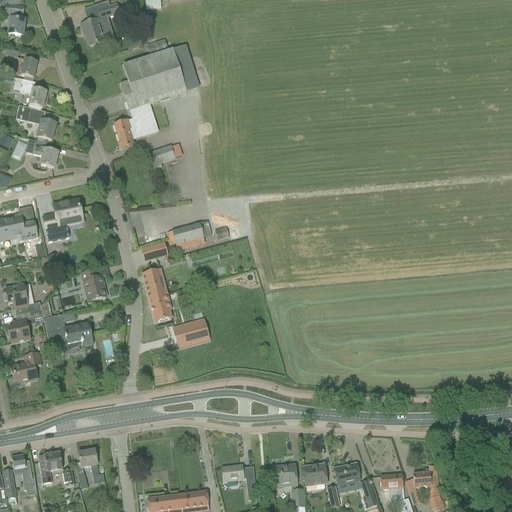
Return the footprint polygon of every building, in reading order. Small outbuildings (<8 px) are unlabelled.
[(159,10),(159,0),(144,0),(145,10),(159,10)] [(116,6),(98,12),(100,20),(100,21),(106,19),(119,15),(116,6)] [(8,37),(22,38),(24,22),(18,21),(18,17),(23,17),(23,10),(5,8),(4,15),(10,16),(8,37)] [(89,24),(80,27),(82,35),(84,39),(85,38),(89,48),(98,45),(103,44),(102,39),(111,36),(106,19),(100,21),(100,20),(96,22),(89,24)] [(146,47),(149,58),(168,52),(164,41),(146,47)] [(5,57),(17,60),(18,54),(7,52),(5,57)] [(114,127),(121,151),(133,147),(131,142),(145,137),(143,130),(153,127),(147,107),(186,95),(172,52),(122,68),(127,84),(120,86),(128,113),(129,113),(131,121),(114,127)] [(18,76),(23,78),(33,80),(37,65),(24,61),(22,69),(20,68),(18,76)] [(28,107),(32,108),(42,110),(46,95),(33,92),(35,85),(22,82),(19,94),(31,97),(28,107)] [(37,140),(41,141),(51,143),(55,126),(43,123),(45,114),(18,108),(15,121),(40,127),(37,140)] [(58,155),(44,151),(46,146),(28,142),(25,155),(42,159),(40,167),(54,170),(58,155)] [(146,156),(150,168),(175,160),(171,148),(146,156)] [(43,220),(48,244),(69,240),(66,227),(82,223),(78,202),(53,208),(55,217),(43,220)] [(0,223),(0,243),(24,239),(24,241),(37,238),(33,220),(21,223),(20,219),(0,223)] [(207,224),(166,235),(170,248),(175,246),(177,252),(204,245),(201,236),(210,233),(207,224)] [(164,245),(152,248),(155,261),(167,258),(164,245)] [(142,276),(155,324),(171,320),(169,312),(171,312),(160,271),(142,276)] [(88,303),(88,304),(106,299),(101,279),(97,280),(95,273),(81,276),(84,290),(87,289),(90,303),(88,303)] [(5,295),(3,295),(4,303),(7,303),(8,306),(14,305),(14,308),(13,308),(14,311),(15,317),(41,312),(39,305),(33,306),(28,307),(24,287),(23,288),(14,290),(4,292),(5,295)] [(13,330),(7,331),(11,346),(20,344),(30,342),(27,327),(25,322),(42,318),(41,312),(15,317),(17,323),(11,324),(12,327),(13,327),(13,330)] [(44,324),(46,333),(61,324),(60,317),(51,319),(43,321),(44,324)] [(203,321),(173,330),(178,350),(209,342),(203,321)] [(81,345),(82,344),(83,348),(92,346),(88,326),(56,333),(58,340),(65,339),(67,347),(81,344),(81,345)] [(41,345),(38,346),(40,354),(47,353),(44,337),(40,338),(41,345)] [(40,356),(42,363),(49,361),(47,354),(40,356)] [(24,359),(25,365),(11,368),(15,384),(29,381),(30,383),(37,382),(34,369),(41,367),(38,355),(24,359)] [(91,468),(92,471),(91,471),(92,479),(94,478),(95,486),(104,485),(103,476),(98,477),(94,453),(78,455),(80,470),(91,468)] [(62,471),(61,464),(59,455),(38,458),(41,475),(43,486),(52,484),(50,473),(62,471)] [(11,460),(12,470),(13,474),(14,474),(14,477),(21,476),(24,492),(25,492),(26,498),(36,496),(33,481),(32,481),(29,463),(24,464),(23,458),(11,460)] [(333,470),(335,480),(337,488),(359,483),(355,465),(333,470)] [(302,469),(303,479),(305,489),(327,486),(324,466),(302,469)] [(271,469),(272,479),(273,490),(297,488),(294,467),(271,469)] [(254,485),(253,469),(242,470),(241,468),(221,470),(223,484),(245,481),(247,496),(248,503),(256,502),(255,495),(254,485)] [(62,473),(65,488),(74,487),(71,471),(62,473)] [(415,490),(428,489),(429,500),(432,510),(433,510),(433,511),(437,511),(442,511),(438,498),(436,474),(429,474),(412,476),(413,490),(415,490)] [(77,477),(81,492),(87,490),(84,475),(77,477)] [(410,511),(407,501),(403,503),(401,477),(380,479),(381,492),(388,492),(389,499),(390,499),(390,503),(396,503),(397,505),(398,511),(410,511)] [(12,483),(4,484),(5,490),(7,503),(7,501),(14,500),(12,483)] [(367,483),(360,486),(366,500),(362,501),(365,511),(376,507),(367,483)] [(327,491),(330,510),(338,508),(334,489),(327,491)] [(415,490),(409,492),(414,506),(419,504),(415,490)] [(293,509),(293,511),(304,511),(304,509),(303,491),(290,492),(291,510),(293,509)] [(147,501),(147,511),(208,511),(207,504),(206,494),(147,501)]
